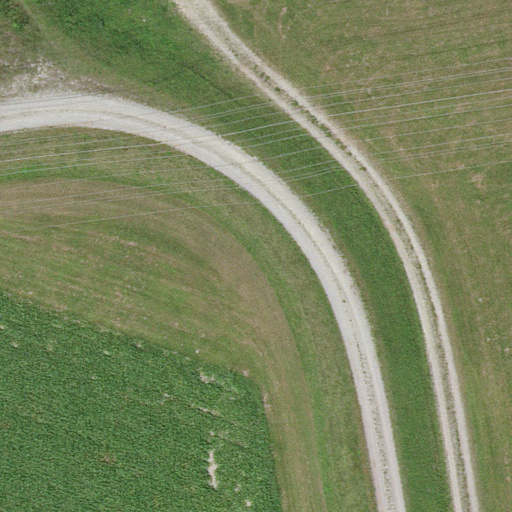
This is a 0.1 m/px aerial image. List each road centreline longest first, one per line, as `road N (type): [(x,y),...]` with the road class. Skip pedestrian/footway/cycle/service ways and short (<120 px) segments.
road 1 (track): [(396,511),(365,323),(298,208),(181,124),(31,113),(0,119)]
road 2 (track): [(189,0),(205,27),(343,145),(403,221),(443,321),(471,511)]
